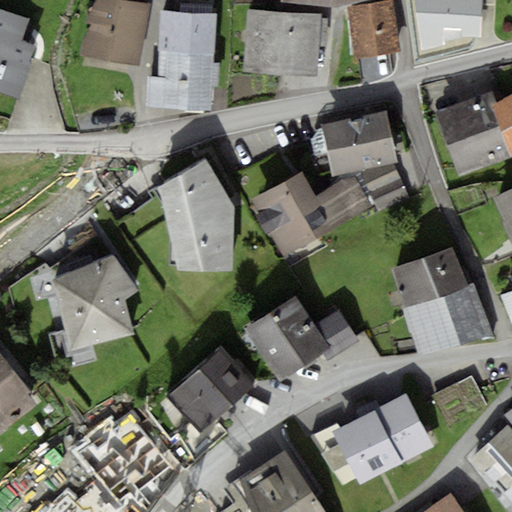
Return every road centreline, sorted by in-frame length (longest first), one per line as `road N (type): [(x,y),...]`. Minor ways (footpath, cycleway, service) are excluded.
road 1 (residential): [(171,511),(256,426),(321,388),(381,368),(511,350)]
road 2 (residential): [(405,81),(449,214),(511,343)]
road 3 (residential): [(148,143),(405,81)]
road 4 (residential): [(0,270),(148,143)]
road 5 (residential): [(0,143),(148,143)]
